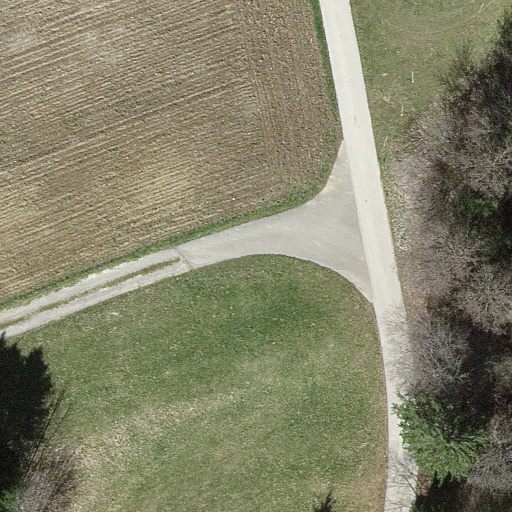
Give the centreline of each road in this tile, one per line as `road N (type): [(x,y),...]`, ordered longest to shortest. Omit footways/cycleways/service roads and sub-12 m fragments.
road 1 (track): [(331,0),(370,225),(398,511)]
road 2 (track): [(0,340),(227,251),(370,225)]
